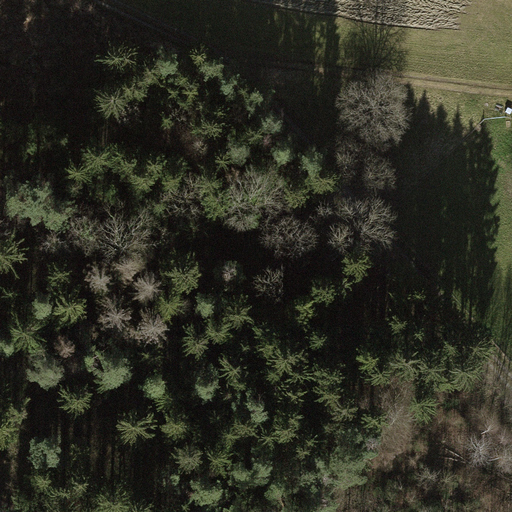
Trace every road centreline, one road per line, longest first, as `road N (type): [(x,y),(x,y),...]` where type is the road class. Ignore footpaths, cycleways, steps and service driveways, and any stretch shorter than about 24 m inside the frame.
road 1 (track): [(511,382),(221,55),(102,0)]
road 2 (track): [(221,55),(511,92)]
